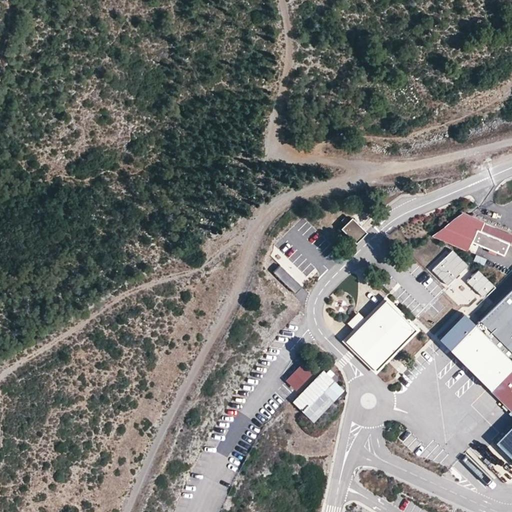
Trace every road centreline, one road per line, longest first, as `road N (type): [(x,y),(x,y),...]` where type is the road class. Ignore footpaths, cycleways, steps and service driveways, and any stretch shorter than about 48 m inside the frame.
road 1 (track): [(511,143),(325,186),(263,213),(226,310)]
road 2 (unclassified): [(511,166),(405,212),(317,294),(312,321),(370,383)]
road 3 (track): [(263,213),(198,269),(122,295),(0,376)]
road 4 (track): [(175,275),(226,310),(173,404),(128,511)]
road 5 (track): [(370,176),(366,167),(272,149),(289,42),(281,0)]
road 6 (track): [(511,91),(452,124),(400,138),(327,135),(312,157)]
